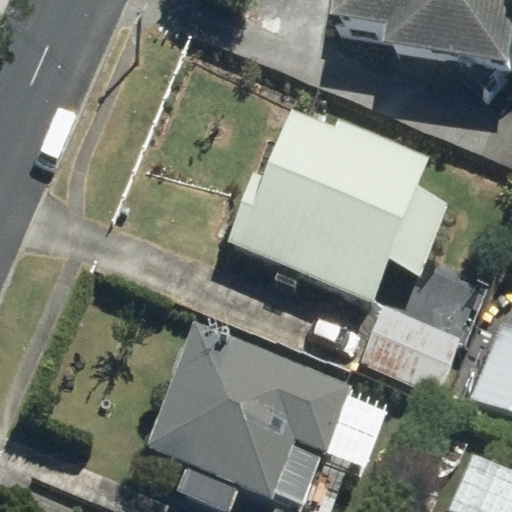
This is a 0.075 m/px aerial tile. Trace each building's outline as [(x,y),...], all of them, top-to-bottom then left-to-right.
[(511,0),(356,0),(349,39),(416,51),(412,70),(511,88),(511,0)] [(343,132),(297,112),(268,177),(259,174),(232,236),(377,298),(394,258),(423,270),(453,201),(425,188),(436,162),(347,123),(343,132)] [(458,342),(381,309),(358,361),(435,395),(458,342)] [(511,330),(501,326),(470,398),(511,416),(511,330)] [(195,329),(146,448),(183,463),(172,488),(227,510),(237,485),(271,498),(273,493),(300,504),(321,453),(327,456),(353,393),(195,329)] [(511,511),(511,482),(480,468),(461,511),(511,511)]
